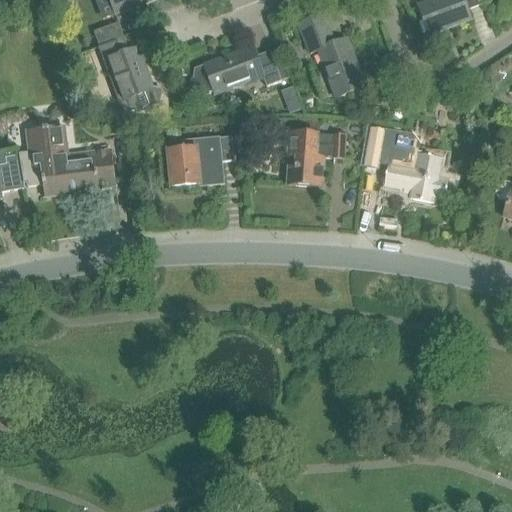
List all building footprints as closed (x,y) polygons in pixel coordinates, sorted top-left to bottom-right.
[(157,0),(109,0),(116,17),(158,1),(157,0)] [(440,0),(419,8),(429,37),(471,21),(468,13),(483,7),(479,0),(440,0)] [(305,12),(295,15),(298,22),(308,19),(305,12)] [(347,42),(335,46),(324,18),(300,27),(311,56),(319,53),(337,101),(366,90),(347,42)] [(100,48),(124,39),(119,26),(95,35),(100,48)] [(124,39),(100,48),(106,64),(111,62),(126,103),(128,102),(132,113),(160,111),(163,91),(153,90),(138,51),(130,54),(124,39)] [(195,72),(192,96),(214,95),(215,97),(264,79),(267,89),(282,83),(277,70),(271,54),(257,59),(254,50),(195,72)] [(286,67),(277,70),(282,83),(291,80),(286,67)] [(124,124),(110,125),(111,136),(125,135),(124,124)] [(29,190),(45,188),(46,199),(44,199),(45,200),(78,196),(79,199),(101,196),(100,191),(118,189),(118,187),(117,187),(112,154),(68,159),(64,129),(28,134),(31,156),(20,157),(26,186),(28,186),(29,190)] [(371,131),(364,170),(380,173),(381,166),(389,168),(385,189),(412,194),(411,202),(434,207),(436,199),(446,201),(449,183),(439,181),(442,162),(417,157),(421,140),(371,131)] [(287,158),(297,159),(296,170),(290,170),(288,187),(317,189),(317,185),(323,185),(324,161),(345,162),(346,138),(320,136),(320,137),(289,135),(287,158)] [(170,156),(173,189),(201,187),(201,186),(207,185),(207,189),(225,187),(223,164),(235,163),(233,140),(221,141),(220,140),(160,145),(161,156),(170,156)] [(0,202),(3,202),(2,195),(26,191),(20,158),(6,160),(7,166),(0,168),(0,202)] [(500,200),(508,203),(504,217),(511,219),(511,184),(505,183),(498,186),(496,194),(500,200)]
